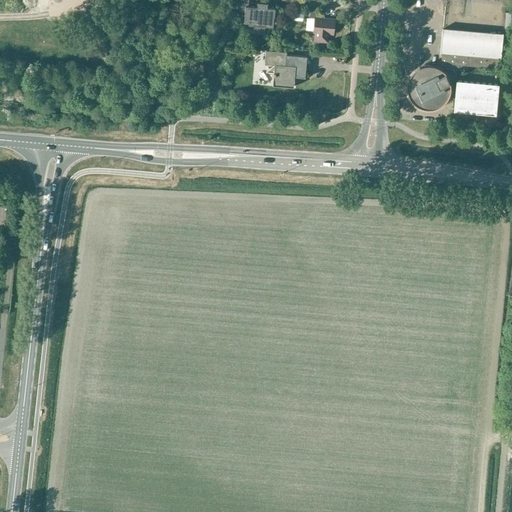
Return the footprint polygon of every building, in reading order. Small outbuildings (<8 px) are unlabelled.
[(248,6),(248,0),(236,0),(235,12),(244,13),(243,23),(249,23),(249,32),(248,32),(265,34),(265,33),(264,33),(265,25),(271,25),(272,17),(274,17),(275,9),(267,8),(267,4),(268,4),(268,3),(257,2),(257,3),(257,7),(248,6)] [(315,41),(326,42),(327,34),(333,34),(334,20),(321,19),(322,13),(310,11),(309,18),(315,18),(314,24),(312,25),(312,29),(314,31),(313,32),(315,32),(315,41)] [(502,36),(442,31),(439,54),(440,54),(440,53),(441,53),(440,64),(465,66),(497,69),(498,58),(500,58),(500,59),(502,36)] [(286,52),(285,52),(265,50),(264,64),(274,65),(272,85),(293,87),(294,81),(296,81),(299,78),(299,77),(305,78),(306,57),(286,55),(286,52)] [(418,62),(417,66),(421,66),(415,70),(412,72),(410,75),(408,78),(407,82),(406,89),(407,92),(410,99),(420,108),(423,109),(426,109),(430,109),(434,109),(437,108),(440,106),(443,104),(445,101),(447,98),(449,95),(450,91),(450,87),(450,83),(449,80),(447,76),(445,73),(442,70),(439,68),(465,70),(465,66),(440,64),(418,62)] [(498,84),(456,80),(453,111),(496,114),(498,84)] [(0,197),(0,206),(9,207),(10,198),(0,197)]
